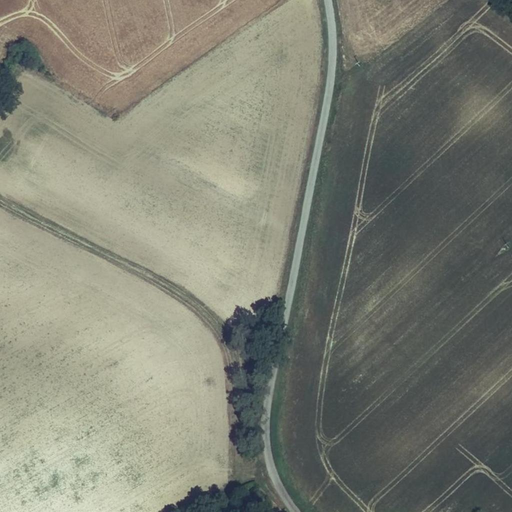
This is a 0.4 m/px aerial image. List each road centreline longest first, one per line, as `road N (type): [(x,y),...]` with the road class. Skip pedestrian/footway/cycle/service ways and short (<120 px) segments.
road 1 (unclassified): [(326,0),(328,79),(272,372),(266,445),(293,511)]
road 2 (track): [(275,468),(240,473),(237,372),(214,325),(184,293),(0,197)]
